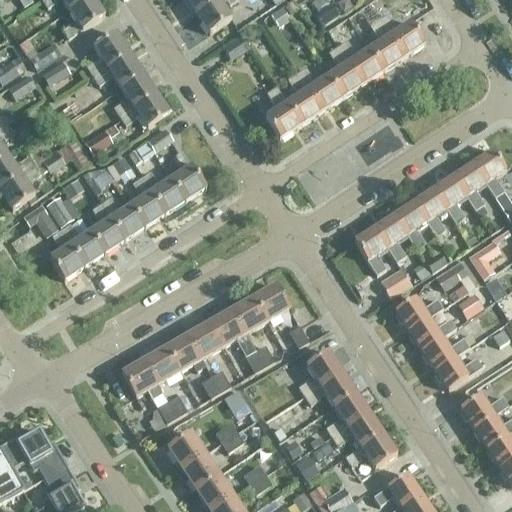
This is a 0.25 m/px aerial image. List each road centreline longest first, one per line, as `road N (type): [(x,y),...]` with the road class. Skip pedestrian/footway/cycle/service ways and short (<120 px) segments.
road 1 (residential): [(471,511),(291,240)]
road 2 (residential): [(16,352),(260,192)]
road 3 (residential): [(50,379),(291,240)]
road 4 (residential): [(291,240),(511,96)]
road 5 (residential): [(260,192),(476,49)]
road 6 (residential): [(260,192),(132,0)]
road 7 (residential): [(134,511),(50,379)]
